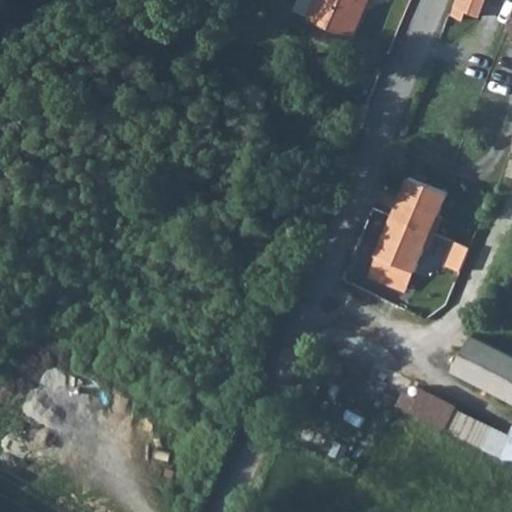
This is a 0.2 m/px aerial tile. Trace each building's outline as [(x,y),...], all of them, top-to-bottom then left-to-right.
[(313,0),(305,21),(349,40),(363,8),(358,6),(360,0),(313,0)] [(457,0),(453,14),(464,19),(467,12),(478,17),(484,0),(457,0)] [(412,176),(380,254),(398,262),(436,185),(412,176)] [(436,185),(398,262),(417,269),(427,246),(431,248),(445,215),(440,213),(449,191),(436,185)] [(464,270),(474,248),(457,240),(447,263),(464,270)] [(511,355),(473,334),(453,371),(511,400),(511,355)] [(503,459),(511,459),(511,440),(511,436),(511,435),(457,408),(459,405),(423,387),(418,398),(404,391),(398,405),(503,459)]
